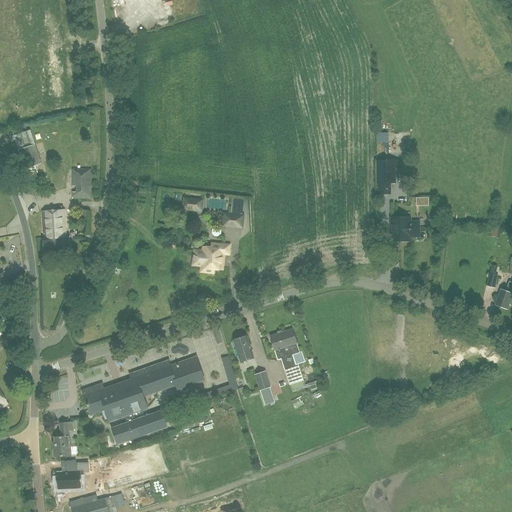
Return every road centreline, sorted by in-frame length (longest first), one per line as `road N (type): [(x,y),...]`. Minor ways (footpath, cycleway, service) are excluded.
road 1 (unclassified): [(511,333),(352,280),(34,373)]
road 2 (unclassified): [(35,345),(62,331),(107,206),(110,129),(98,0)]
road 3 (unclassified): [(35,345),(27,238),(0,164)]
